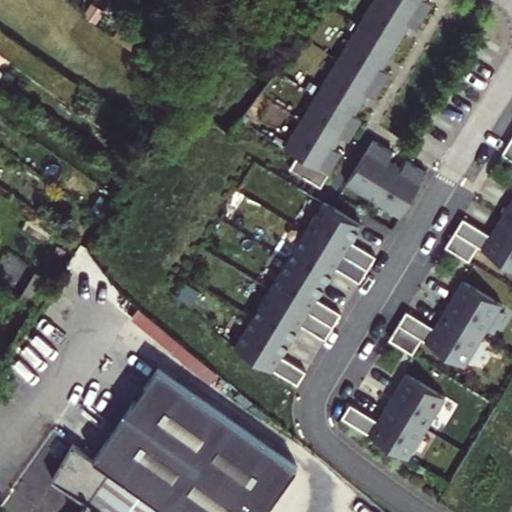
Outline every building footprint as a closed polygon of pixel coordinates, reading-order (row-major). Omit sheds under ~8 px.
[(425,15),(400,0),(372,0),(359,22),(397,45),(410,24),(417,28),(425,15)] [(428,0),(400,0),(425,15),(432,2),(428,0)] [(397,45),(359,22),(338,57),(383,84),(390,72),(383,68),(397,45)] [(237,27),(232,34),(225,45),(264,72),(276,55),(237,27)] [(383,84),(338,57),(318,92),(355,114),(367,93),(374,98),(383,84)] [(355,114),(318,92),(301,118),(339,141),(342,135),(349,139),(362,118),(355,114)] [(301,118),(285,146),(298,154),(329,172),(341,152),(334,148),(339,141),(301,118)] [(396,147),(376,135),(349,179),(376,195),(399,158),(392,153),(396,147)] [(511,138),(503,153),(511,159),(511,138)] [(321,185),(329,172),(298,154),(290,167),(321,185)] [(403,212),(430,167),(410,155),(406,162),(399,158),(376,195),(403,212)] [(511,199),(501,217),(511,224),(511,199)] [(305,231),(368,268),(377,253),(352,238),(361,223),(324,201),(305,231)] [(463,218),(455,231),(478,245),(511,265),(511,224),(501,217),(491,235),(463,218)] [(361,279),(368,268),(305,231),(288,259),(325,282),(336,264),(361,279)] [(478,245),(455,231),(446,246),(468,260),(478,245)] [(271,288),(333,326),(342,311),(317,296),(325,282),(288,259),(271,288)] [(502,304),(463,280),(444,310),(483,334),(502,304)] [(326,338),(333,326),(271,288),(253,316),(290,339),(300,322),(326,338)] [(406,310),(398,323),(421,337),(465,364),(483,334),(444,310),(434,327),(406,310)] [(235,346),(297,384),(306,370),(281,354),(290,339),(253,316),(235,346)] [(421,337),(398,323),(389,339),(411,353),(421,337)] [(160,368),(95,459),(169,511),(266,511),(299,467),(160,368)] [(446,397),(406,373),(388,403),(427,427),(446,397)] [(350,403),(342,416),(365,430),(409,457),(427,427),(388,403),(378,420),(350,403)] [(169,511),(95,459),(72,443),(53,479),(86,502),(79,511),(169,511)]
